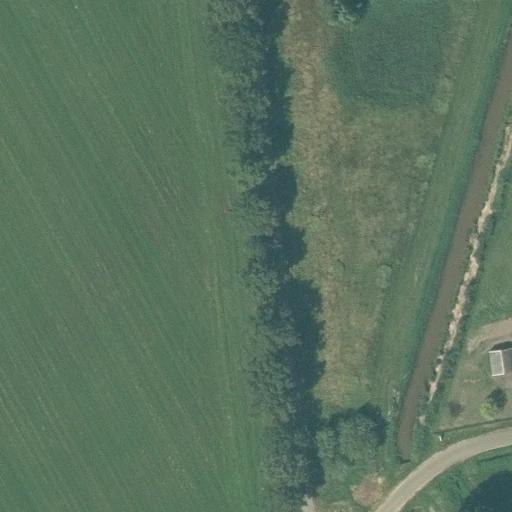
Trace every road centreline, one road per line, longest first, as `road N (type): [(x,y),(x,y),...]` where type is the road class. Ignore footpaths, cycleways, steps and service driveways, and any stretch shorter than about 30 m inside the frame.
road 1 (unclassified): [(306,511),(246,0)]
road 2 (unclassified): [(386,511),(434,466),(511,437)]
